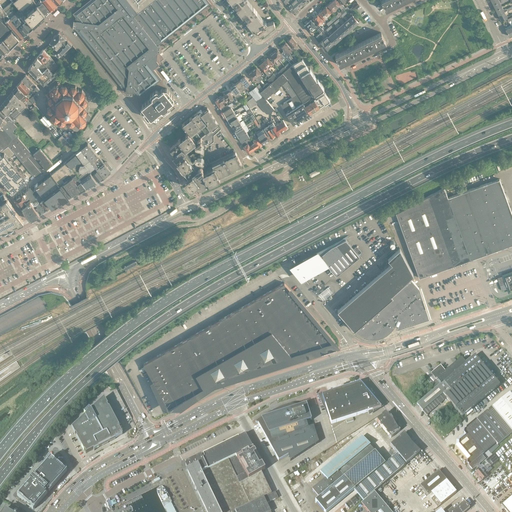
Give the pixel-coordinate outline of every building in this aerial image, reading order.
[(34,26),(46,14),(36,2),(34,0),(17,0),(15,2),(20,8),(19,9),(20,9),(34,26)] [(38,0),(36,2),(46,14),(50,10),(42,0),(38,0)] [(54,7),(48,0),(42,0),(50,10),(54,7)] [(78,31),(83,37),(87,42),(91,48),(92,47),(97,53),(97,52),(101,58),(106,64),(106,63),(111,69),(117,76),(119,79),(117,80),(123,87),(122,88),(124,90),(126,90),(131,91),(134,91),(137,92),(138,93),(139,94),(140,95),(146,89),(158,80),(157,78),(159,77),(152,68),(158,64),(155,61),(156,55),(154,53),(155,52),(156,52),(156,51),(157,51),(158,51),(159,50),(159,49),(159,48),(158,46),(157,45),(157,44),(162,40),(173,31),(176,28),(179,26),(191,16),(195,13),(196,13),(208,4),(205,0),(91,0),(87,4),(87,3),(74,13),(77,16),(76,20),(76,22),(75,22),(74,23),(74,24),(74,25),(75,25),(76,25),(75,27),(75,29),(77,31),(78,31)] [(230,0),(244,17),(255,9),(253,6),(253,7),(247,0),(230,0)] [(296,8),(293,4),(291,2),(290,0),(285,0),(284,1),(287,6),(294,14),(296,14),(298,12),(298,10),(296,8)] [(337,0),(332,0),(331,2),(336,8),(338,6),(341,8),(342,8),(343,10),(340,12),(341,13),(346,9),(343,6),(337,0)] [(395,5),(401,2),(399,0),(380,0),(381,0),(386,10),(392,7),(393,8),(395,7),(395,5)] [(501,6),(499,1),(493,4),(496,9),(501,6)] [(336,8),(331,2),(327,5),(332,11),(336,8)] [(10,18),(12,17),(14,19),(18,16),(15,13),(16,12),(9,4),(3,9),(10,18)] [(322,10),(327,16),(331,12),(326,6),(322,10)] [(496,9),(498,14),(504,11),(501,6),(496,9)] [(29,30),(34,26),(20,9),(16,12),(15,13),(18,16),(29,30)] [(265,20),(264,20),(263,19),(257,12),(255,9),(244,17),(256,32),(259,36),(263,33),(265,34),(275,26),(273,21),(266,23),(265,22),(266,22),(266,21),(266,20),(265,20)] [(323,19),(327,16),(322,10),(321,9),(319,11),(320,12),(318,13),(323,19)] [(504,11),(498,14),(501,20),(507,17),(504,11)] [(313,18),(318,24),(320,22),(321,23),(324,21),(317,14),(315,16),(314,16),(313,17),(313,18)] [(352,15),(348,19),(354,26),(358,22),(352,15)] [(10,18),(13,21),(24,35),(29,30),(18,16),(14,19),(12,17),(10,18)] [(19,40),(24,35),(13,21),(10,18),(3,23),(19,40)] [(304,25),(309,31),(313,28),(314,29),(317,27),(318,29),(320,26),(318,24),(313,18),(311,20),(310,20),(309,20),(308,21),(308,22),(304,25)] [(0,35),(10,48),(19,40),(3,23),(1,21),(0,19),(0,35)] [(354,26),(348,19),(344,22),(350,29),(354,26)] [(350,29),(344,22),(340,25),(346,32),(350,29)] [(346,32),(340,25),(336,29),(342,36),(346,32)] [(333,32),(339,39),(342,36),(336,29),(333,32)] [(53,37),(49,41),(51,43),(56,48),(53,51),(56,55),(58,56),(58,57),(63,53),(65,55),(68,52),(66,50),(71,44),(72,44),(59,31),(55,35),(53,37)] [(339,39),(333,32),(329,35),(335,42),(339,39)] [(376,47),(377,48),(380,47),(379,45),(386,42),(381,32),(365,40),(370,50),(376,47)] [(288,45),(292,49),(293,51),(296,49),(294,45),(297,43),(291,36),(291,37),(290,37),(289,38),(289,39),(287,41),(290,44),(288,45)] [(327,36),(323,39),(329,46),(333,43),(327,36)] [(3,39),(0,41),(0,51),(3,55),(5,54),(10,48),(3,39)] [(329,46),(323,39),(319,43),(325,50),(329,46)] [(365,40),(350,47),(355,57),(361,54),(362,55),(364,54),(364,53),(370,50),(365,40)] [(289,52),(292,49),(288,45),(285,42),(284,42),(283,43),(283,44),(280,46),(284,50),(281,52),(289,61),(291,59),(289,56),(291,55),(289,52)] [(355,57),(350,47),(335,55),(340,65),(346,62),(347,63),(349,62),(349,60),(355,57)] [(54,61),(43,49),(37,57),(47,67),(47,68),(52,63),(53,62),(54,61)] [(273,53),(278,58),(280,56),(282,59),(284,57),(277,49),(275,50),(273,52),(273,53)] [(275,60),(278,58),(273,53),(272,53),(270,54),(270,55),(268,56),(276,65),(277,63),(275,60)] [(45,65),(43,63),(37,57),(33,62),(42,71),(47,67),(46,66),(45,65)] [(263,61),(268,67),(270,66),(271,67),(273,65),(267,57),(265,59),(264,59),(263,60),(263,61)] [(301,59),(292,64),(319,107),(319,106),(320,106),(324,103),(325,103),(325,102),(329,100),(329,99),(329,98),(328,97),(325,93),(325,92),(325,93),(322,89),(323,89),(323,88),(324,88),(324,87),(323,87),(321,83),(320,83),(321,82),(320,82),(317,78),(318,78),(317,78),(316,78),(316,77),(316,78),(313,73),(313,72),(312,73),(310,68),(308,69),(308,68),(305,64),(306,64),(305,63),(305,64),(305,63),(302,59),(302,58),(301,59)] [(268,72),(270,70),(268,67),(263,61),(262,61),(261,62),(260,63),(259,65),(267,75),(269,77),(271,75),(268,72)] [(42,71),(33,62),(31,65),(28,68),(36,77),(43,85),(54,75),(47,67),(42,71)] [(58,67),(54,62),(53,63),(53,62),(52,63),(52,64),(48,68),(52,72),(58,67)] [(319,107),(292,64),(287,69),(282,73),(287,78),(297,94),(309,113),(313,110),(319,106),(319,107)] [(251,71),(254,74),(255,73),(257,76),(260,80),(262,79),(258,75),(261,73),(256,67),(255,67),(253,68),(253,69),(251,71)] [(257,76),(255,73),(254,74),(251,71),(250,72),(250,71),(248,73),(247,74),(252,80),(255,78),(258,82),(260,80),(257,76)] [(288,79),(287,78),(282,73),(282,72),(282,73),(281,73),(280,74),(276,77),(270,83),(268,84),(265,87),(262,89),(260,91),(263,95),(265,98),(275,89),(277,89),(277,87),(282,83),(288,90),(287,92),(289,92),(292,97),(297,94),(292,86),(288,79)] [(267,78),(267,79),(270,83),(276,77),(273,73),(269,77),(267,78)] [(22,79),(21,79),(28,86),(30,89),(35,93),(38,90),(40,89),(27,75),(26,74),(22,79)] [(240,80),(245,87),(246,88),(249,85),(248,84),(250,83),(244,76),(240,80)] [(21,79),(17,84),(25,94),(30,89),(28,86),(21,79)] [(245,87),(240,80),(235,84),(241,92),(244,89),(246,88),(245,87)] [(64,125),(65,126),(67,127),(67,126),(69,129),(77,130),(80,128),(80,126),(83,126),(86,123),(87,119),(90,119),(91,116),(88,113),(87,113),(87,109),(88,108),(88,105),(87,104),(88,99),(85,97),(86,96),(85,96),(85,92),(82,89),(79,89),(79,88),(78,88),(77,88),(75,86),(71,85),(70,84),(67,84),(66,85),(61,85),(60,84),(59,82),(56,84),(56,85),(54,85),(52,88),(49,90),(49,92),(49,91),(45,94),(47,96),(48,97),(48,102),(47,103),(46,105),(48,107),(47,107),(47,111),(50,113),(49,114),(49,115),(50,115),(50,118),(53,121),(56,121),(56,122),(56,123),(57,122),(59,125),(64,125)] [(232,86),(230,87),(235,95),(238,94),(241,92),(235,84),(234,84),(234,83),(232,85),(232,86)] [(17,84),(13,90),(26,105),(31,110),(36,106),(29,98),(25,94),(17,84)] [(250,94),(252,97),(255,100),(263,95),(260,91),(256,86),(249,92),(250,94)] [(151,117),(152,118),(154,116),(160,111),(161,110),(162,112),(164,112),(169,108),(169,105),(169,104),(170,104),(169,103),(172,101),(172,102),(172,101),(172,100),(173,98),(174,97),(167,88),(165,88),(165,89),(164,88),(163,88),(162,88),(160,90),(158,91),(157,90),(156,90),(152,93),(150,94),(150,96),(151,97),(142,105),(141,105),(141,107),(141,108),(140,109),(147,118),(149,118),(150,117),(151,117)] [(30,89),(25,94),(29,98),(33,95),(35,93),(30,89)] [(12,90),(0,106),(13,120),(13,119),(25,109),(23,107),(26,105),(13,90),(12,90)] [(223,95),(222,96),(225,100),(227,98),(229,101),(229,100),(230,102),(232,101),(234,104),(238,102),(235,97),(233,98),(229,91),(226,93),(226,94),(225,94),(224,94),(223,94),(223,95)] [(302,117),(303,117),(309,113),(297,94),(280,105),(292,124),(299,119),(302,117)] [(265,98),(263,95),(255,100),(252,97),(247,100),(245,102),(246,103),(249,107),(257,103),(266,113),(269,114),(274,109),(265,98)] [(221,108),(222,111),(229,107),(227,104),(225,106),(223,104),(223,103),(225,101),(226,101),(225,100),(222,96),(221,96),(219,97),(219,98),(218,98),(215,100),(221,108)] [(0,106),(0,114),(7,122),(6,122),(13,130),(17,126),(13,123),(14,122),(13,120),(0,106)] [(224,113),(224,114),(225,116),(233,111),(230,106),(229,107),(222,111),(223,112),(223,111),(224,113)] [(197,112),(182,124),(188,132),(178,140),(178,141),(169,148),(173,153),(172,154),(179,164),(178,165),(186,175),(182,178),(191,188),(194,185),(196,188),(242,166),(236,152),(235,151),(206,165),(204,162),(202,162),(196,167),(188,158),(190,157),(185,152),(194,145),(195,146),(203,140),(201,137),(210,130),(212,132),(211,129),(212,129),(215,133),(214,134),(214,135),(221,129),(217,124),(218,124),(214,119),(215,118),(211,113),(207,108),(202,112),(201,110),(197,112)] [(236,116),(233,111),(225,116),(227,118),(228,118),(229,120),(236,116)] [(0,114),(0,124),(1,125),(2,124),(9,132),(13,130),(6,122),(7,122),(0,114)] [(47,126),(50,123),(44,116),(40,119),(47,126)] [(239,121),(236,116),(229,120),(229,121),(229,122),(230,123),(231,123),(232,125),(231,125),(231,126),(239,121)] [(270,128),(275,135),(279,132),(272,120),(269,122),(266,117),(264,119),(270,128)] [(275,135),(270,128),(264,119),(262,120),(266,126),(264,128),(270,138),(271,137),(271,138),(273,136),(275,135)] [(273,119),(272,120),(279,132),(281,131),(283,130),(278,122),(276,124),(273,119)] [(283,120),(280,121),(278,122),(283,130),(285,128),(285,129),(287,127),(283,120)] [(236,131),(243,126),(240,122),(232,127),(232,128),(233,127),(232,127),(233,127),(234,128),(233,129),(234,131),(236,131)] [(0,124),(0,144),(3,148),(8,145),(22,161),(28,157),(39,170),(42,168),(43,167),(16,136),(12,139),(1,125),(0,124)] [(237,133),(236,134),(238,136),(246,131),(243,126),(236,131),(237,133)] [(256,132),(262,143),(269,139),(262,128),(256,132)] [(249,136),(246,131),(238,136),(239,139),(240,139),(242,141),(241,141),(245,139),(248,137),(249,136)] [(254,143),(252,144),(254,148),(255,147),(256,148),(258,146),(257,146),(258,145),(258,146),(261,144),(256,135),(255,133),(249,136),(248,137),(249,140),(252,138),(254,143)] [(57,139),(67,150),(72,146),(62,135),(57,139)] [(249,146),(247,141),(242,144),(248,152),(251,150),(254,148),(252,144),(249,146)] [(105,163),(88,143),(80,149),(104,177),(105,176),(105,177),(110,172),(109,171),(110,170),(112,169),(107,162),(105,163)] [(0,177),(13,192),(28,179),(9,158),(14,153),(8,146),(1,151),(0,149),(0,177)] [(47,168),(52,164),(53,163),(52,162),(39,148),(34,153),(45,165),(47,168)] [(82,160),(88,168),(93,164),(86,156),(86,157),(80,149),(76,152),(82,160)] [(88,170),(75,153),(66,160),(66,161),(78,177),(88,170)] [(28,157),(22,161),(33,175),(35,177),(41,173),(39,170),(28,157)] [(82,189),(86,187),(78,177),(66,161),(51,173),(69,197),(73,194),(82,189)] [(319,168),(309,173),(311,177),(321,172),(319,168)] [(98,181),(104,178),(103,177),(97,170),(92,173),(98,181)] [(90,172),(80,179),(86,187),(93,183),(97,181),(90,172)] [(51,173),(34,185),(41,193),(46,199),(52,206),(57,202),(57,203),(59,202),(60,201),(60,202),(62,200),(65,198),(65,199),(68,197),(69,197),(51,173)] [(511,214),(499,179),(448,197),(470,259),(511,244),(511,214)] [(34,185),(29,188),(32,192),(36,197),(41,193),(34,185)] [(419,278),(447,268),(470,259),(448,197),(444,187),(396,212),(419,276),(419,278)] [(29,188),(24,191),(30,199),(31,201),(36,197),(32,192),(29,188)] [(14,199),(20,207),(30,199),(24,191),(14,198),(14,199)] [(46,199),(41,193),(36,197),(45,209),(47,209),(48,209),(51,207),(50,206),(45,199),(46,199)] [(39,214),(45,209),(36,197),(31,201),(39,214)] [(2,204),(0,205),(0,232),(3,231),(13,227),(14,226),(18,224),(21,222),(22,222),(23,222),(23,220),(18,214),(14,209),(14,208),(11,205),(7,200),(6,199),(1,203),(2,204)] [(31,201),(30,199),(20,207),(30,220),(39,214),(31,201)] [(327,265),(328,266),(336,276),(351,263),(359,256),(350,246),(345,239),(331,247),(320,256),(317,253),(291,266),(301,278),(327,265)] [(392,262),(337,309),(354,328),(353,329),(354,329),(392,295),(391,294),(411,275),(413,273),(399,247),(395,251),(388,257),(388,258),(392,262)] [(122,265),(124,270),(137,264),(135,259),(122,265)] [(498,277),(497,278),(498,282),(499,281),(500,282),(499,283),(501,290),(506,289),(508,288),(509,291),(511,290),(511,272),(510,273),(502,276),(498,277)] [(392,295),(354,329),(355,329),(355,330),(356,330),(356,331),(357,331),(357,332),(358,332),(358,333),(359,333),(360,334),(361,334),(362,335),(363,335),(364,336),(365,336),(366,336),(366,337),(367,337),(368,337),(369,337),(370,337),(371,337),(372,337),(373,337),(374,337),(375,337),(376,337),(377,337),(378,337),(379,337),(380,336),(381,336),(382,336),(383,335),(384,335),(385,334),(386,334),(386,333),(387,333),(388,332),(389,332),(389,331),(390,331),(390,330),(391,330),(391,329),(392,328),(393,327),(393,326),(394,326),(394,325),(395,324),(395,323),(398,324),(396,329),(404,326),(429,318),(419,288),(412,279),(414,277),(411,275),(391,294),(392,295)] [(271,331),(291,354),(333,341),(284,282),(219,320),(234,353),(271,331)] [(327,284),(316,292),(323,301),(334,293),(327,284)] [(225,358),(226,357),(211,324),(206,327),(143,364),(168,407),(204,387),(196,374),(225,358)] [(264,361),(264,360),(264,359),(264,358),(263,358),(263,357),(262,356),(261,355),(259,354),(257,354),(256,354),(255,354),(255,355),(254,355),(253,355),(253,356),(252,356),(252,357),(251,358),(251,359),(251,360),(250,361),(251,363),(252,365),(253,366),(254,367),(256,368),(258,368),(260,368),(261,367),(263,366),(264,364),(264,363),(264,362),(264,361)] [(461,359),(446,372),(440,365),(427,376),(429,379),(427,381),(432,387),(432,386),(434,389),(433,391),(433,390),(416,404),(422,411),(442,394),(455,408),(462,417),(499,385),(474,356),(465,364),(461,359)] [(360,383),(327,393),(322,395),(325,405),(331,424),(381,408),(360,383)] [(491,407),(510,430),(511,433),(511,432),(511,394),(510,392),(495,404),(491,407)] [(85,415),(74,425),(71,428),(74,433),(75,434),(76,434),(77,437),(76,437),(84,451),(86,454),(93,450),(94,450),(99,448),(98,447),(100,446),(103,444),(104,445),(105,445),(105,444),(105,443),(108,442),(110,441),(115,439),(115,438),(122,434),(118,427),(119,426),(109,407),(108,408),(107,405),(108,405),(105,399),(104,398),(90,410),(89,409),(84,414),(85,415)] [(258,424),(267,441),(279,461),(288,456),(291,460),(290,461),(318,443),(313,426),(308,428),(306,421),(310,420),(311,421),(311,420),(306,404),(305,404),(306,406),(304,407),(304,406),(302,407),(300,408),(299,408),(298,407),(297,406),(296,406),(295,406),(293,406),(292,405),(291,405),(290,406),(289,406),(288,406),(285,407),(282,408),(280,409),(277,410),(274,411),(271,413),(268,415),(264,417),(261,419),(258,421),(255,423),(258,424)] [(495,447),(511,433),(510,430),(491,407),(477,419),(476,420),(466,428),(465,429),(464,430),(463,431),(463,432),(463,433),(465,435),(459,441),(458,444),(470,458),(467,460),(466,461),(466,462),(467,463),(467,464),(472,470),(476,466),(478,468),(480,466),(479,464),(485,459),(481,454),(483,453),(493,444),(495,447)] [(391,438),(393,436),(400,431),(392,421),(391,421),(390,418),(386,414),(376,421),(380,426),(381,427),(391,438)] [(406,464),(417,455),(420,452),(412,444),(411,443),(404,433),(401,435),(390,445),(406,464)] [(185,464),(185,465),(185,466),(186,467),(187,470),(186,471),(186,472),(189,477),(191,483),(192,483),(194,488),(194,489),(195,489),(196,491),(197,494),(200,500),(203,505),(202,505),(202,506),(203,506),(205,511),(232,511),(271,494),(261,472),(264,470),(265,470),(252,449),(253,448),(245,435),(240,437),(238,438),(238,437),(203,455),(203,456),(202,456),(201,456),(201,455),(189,462),(187,462),(186,463),(186,464),(185,464)] [(320,483),(312,490),(319,498),(315,501),(324,511),(326,511),(354,490),(357,494),(360,498),(361,499),(362,500),(363,501),(374,492),(405,465),(396,454),(385,464),(362,437),(320,472),(325,479),(320,483)] [(480,469),(474,474),(477,478),(490,467),(498,461),(493,455),(485,461),(487,464),(480,470),(480,469)] [(17,496),(33,510),(47,494),(45,492),(46,490),(49,492),(67,471),(51,457),(17,496)] [(492,469),(490,467),(477,478),(481,482),(486,477),(485,475),(488,473),(487,473),(492,469)] [(420,486),(428,496),(431,494),(446,481),(438,471),(420,486)] [(431,494),(440,505),(456,493),(456,492),(454,489),(453,490),(446,481),(431,494)] [(116,507),(116,508),(117,511),(136,511),(169,496),(164,486),(159,485),(159,486),(118,506),(116,507)] [(272,494),(271,494),(232,511),(270,511),(266,503),(278,498),(275,492),(271,493),(271,494),(272,494)] [(390,511),(374,492),(363,501),(361,504),(367,511),(390,511)] [(357,494),(344,505),(348,509),(353,505),(354,506),(362,500),(361,499),(360,498),(357,494)] [(511,511),(511,497),(501,506),(505,511),(511,511)] [(447,511),(464,511),(469,508),(468,507),(469,507),(467,505),(466,505),(464,502),(454,510),(452,508),(447,511)]
